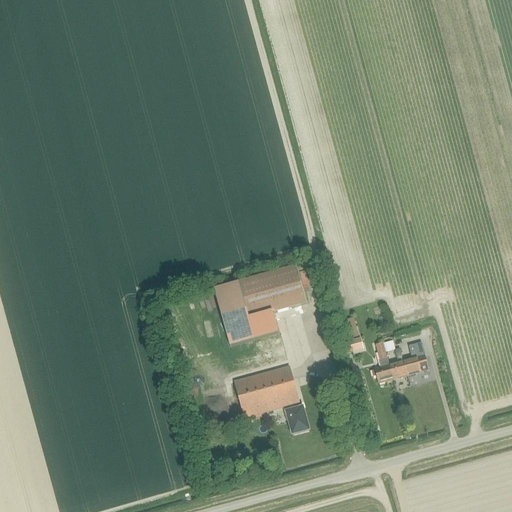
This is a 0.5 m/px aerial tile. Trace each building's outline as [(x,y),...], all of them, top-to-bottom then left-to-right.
[(297,268),(239,285),(249,321),(255,342),(279,335),(273,315),(307,305),(297,268)] [(249,321),(239,285),(214,292),(230,349),(255,342),(249,321)] [(359,336),(356,323),(347,325),(350,339),(359,336)] [(389,366),(383,344),(375,346),(379,362),(381,362),(383,368),(375,370),(374,370),(375,371),(372,372),(373,378),(376,377),(378,385),(379,385),(393,381),(389,366)] [(403,362),(407,377),(421,373),(421,374),(421,373),(428,371),(424,356),(425,356),(422,344),(409,347),(412,360),(403,362)] [(263,354),(278,351),(277,345),(262,349),(263,354)] [(354,356),(365,353),(363,346),(352,349),(354,356)] [(403,362),(400,350),(394,351),(398,364),(389,366),(393,381),(407,377),(403,362)] [(267,362),(281,359),(280,353),(265,356),(267,362)] [(244,420),(283,409),(299,405),(289,369),(234,384),(244,420)] [(308,431),(302,409),(301,410),(299,405),(283,409),(286,422),(289,422),(293,436),(308,431)]
